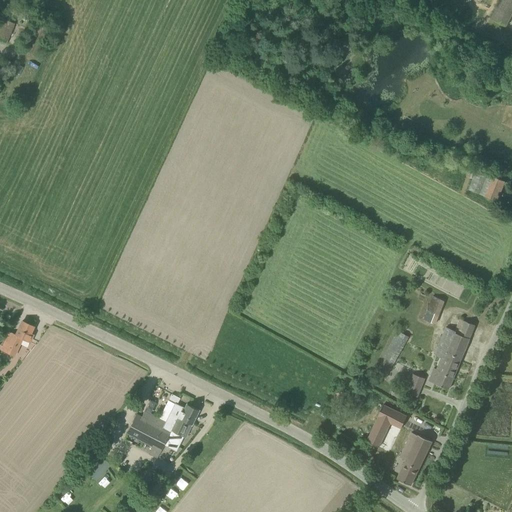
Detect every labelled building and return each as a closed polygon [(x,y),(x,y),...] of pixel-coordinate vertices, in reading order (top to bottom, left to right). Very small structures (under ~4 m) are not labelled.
[(506,26),(511,12),(511,0),(499,0),(491,18),(506,26)] [(0,40),(7,43),(15,23),(3,19),(0,26),(0,40)] [(39,57),(54,30),(33,19),(19,46),(39,57)] [(511,48),(511,35),(501,29),(495,39),(511,48)] [(497,202),(505,182),(477,170),(468,190),(497,202)] [(436,324),(445,301),(432,296),(423,319),(436,324)] [(29,342),(33,335),(30,333),(34,326),(22,321),(15,335),(9,332),(2,349),(14,355),(22,338),(29,342)] [(434,368),(434,369),(441,371),(440,373),(453,378),(475,325),(464,321),(460,333),(447,328),(435,356),(444,360),(440,370),(434,368)] [(386,378),(410,337),(398,330),(374,371),(386,378)] [(449,389),(453,378),(440,373),(441,371),(434,369),(431,377),(437,379),(435,384),(449,389)] [(417,397),(425,378),(414,373),(406,392),(417,397)] [(329,402),(338,407),(346,393),(337,388),(329,402)] [(199,410),(187,404),(185,408),(182,407),(170,432),(154,424),(157,418),(145,411),(141,417),(136,414),(126,434),(161,451),(171,431),(185,438),(199,410)] [(367,441),(379,447),(390,423),(402,428),(407,416),(383,405),(378,417),(379,417),(367,441)] [(419,438),(412,435),(401,458),(406,460),(397,478),(411,485),(432,441),(420,435),(419,438)] [(96,479),(109,465),(102,458),(89,472),(96,479)] [(181,488),(187,483),(181,477),(176,482),(181,488)]
